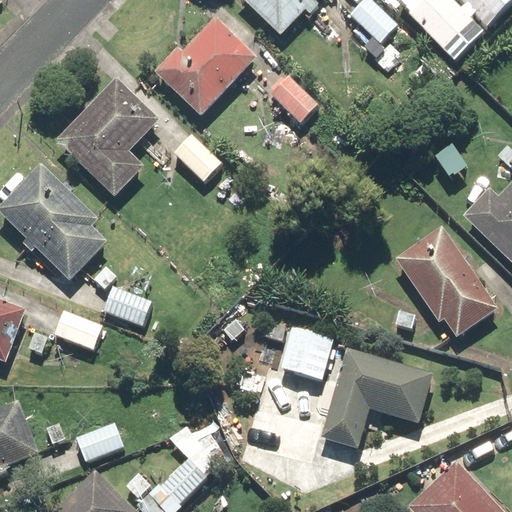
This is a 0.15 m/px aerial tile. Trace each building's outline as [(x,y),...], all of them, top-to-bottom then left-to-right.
[(238,0),(236,3),(278,43),(318,0),(238,0)] [(481,40),(441,0),(403,0),(393,10),(452,69),(481,40)] [(511,0),(452,0),(484,32),(511,4),(511,0)] [(366,4),(349,22),(378,49),(395,31),(366,4)] [(152,79),(198,123),(254,65),(213,26),(180,60),(175,55),(152,79)] [(287,83),(270,102),(298,129),(316,110),(287,83)] [(114,85),(53,148),(112,205),(142,174),(126,159),(157,127),(114,85)] [(190,142),(172,160),(202,188),(220,170),(190,142)] [(511,176),(511,152),(505,146),(493,158),(511,177),(511,176)] [(38,174),(0,213),(0,224),(66,288),(103,249),(89,235),(95,228),(38,174)] [(487,198),(461,225),(511,273),(511,188),(496,206),(487,198)] [(495,316),(439,236),(393,267),(437,330),(442,326),(454,344),(495,316)] [(113,292),(103,318),(140,332),(150,306),(113,292)] [(22,317),(0,309),(0,368),(2,370),(22,317)] [(63,316),(53,342),(92,356),(101,331),(63,316)] [(332,347),(290,336),(278,376),(320,388),(332,347)] [(430,381),(344,357),(319,445),(356,455),(367,417),(416,431),(430,381)] [(304,424),(245,407),(234,449),(293,465),(304,424)] [(17,409),(0,415),(0,474),(37,460),(17,409)] [(77,442),(86,466),(124,452),(115,428),(77,442)] [(177,511),(176,511),(203,484),(185,466),(158,493),(156,492),(135,511),(126,511),(93,479),(60,511),(177,511)] [(493,511),(455,470),(409,511),(493,511)]
